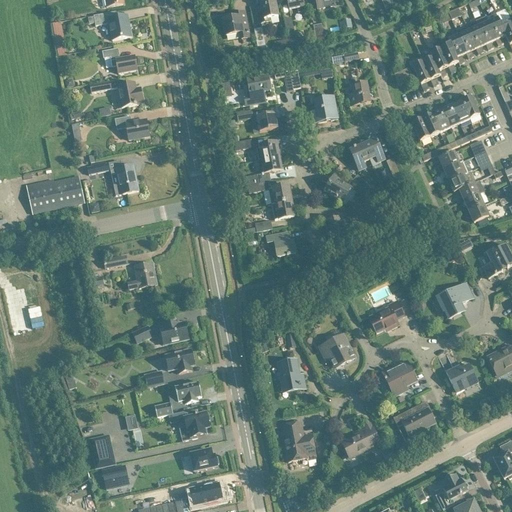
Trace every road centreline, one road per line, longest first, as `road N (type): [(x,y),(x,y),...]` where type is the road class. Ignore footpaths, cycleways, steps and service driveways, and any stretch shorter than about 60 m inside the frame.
road 1 (unclassified): [(261,511),(201,206)]
road 2 (unclassified): [(201,206),(164,0)]
road 3 (unclassified): [(0,252),(201,206)]
road 4 (residential): [(375,360),(324,269),(302,171)]
road 5 (residential): [(465,445),(339,509)]
road 6 (residential): [(389,116),(511,64)]
road 7 (residential): [(389,116),(349,0)]
